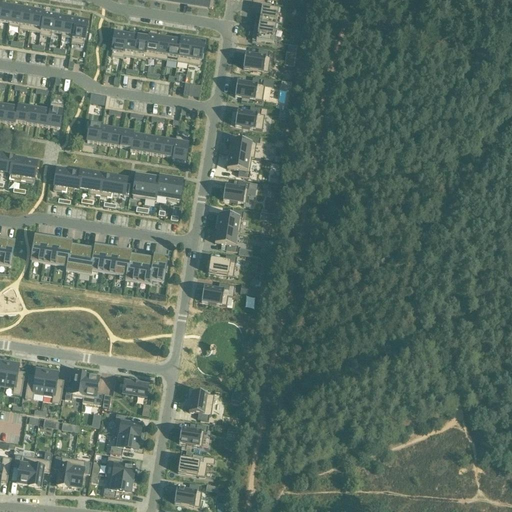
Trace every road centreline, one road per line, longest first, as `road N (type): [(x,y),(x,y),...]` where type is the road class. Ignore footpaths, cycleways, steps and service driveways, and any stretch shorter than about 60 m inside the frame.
road 1 (track): [(354,0),(327,74),(247,511)]
road 2 (residential): [(195,244),(230,25)]
road 3 (residential): [(0,221),(40,219),(195,244)]
road 4 (residential): [(0,345),(173,374)]
road 5 (residential): [(151,511),(173,374)]
road 6 (residential): [(230,25),(100,0)]
road 7 (residential): [(173,374),(195,244)]
